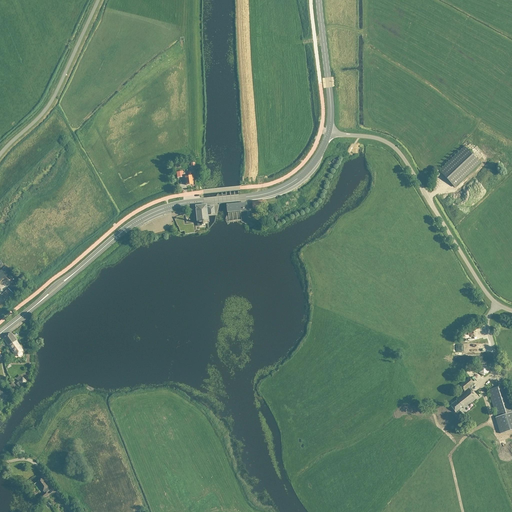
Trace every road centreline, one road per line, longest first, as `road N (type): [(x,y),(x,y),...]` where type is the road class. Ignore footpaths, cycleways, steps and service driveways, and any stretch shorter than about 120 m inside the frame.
road 1 (secondary): [(0,333),(134,222),(177,204),(280,189),(311,165),(328,133)]
road 2 (unclassified): [(328,133),(372,137),(395,149),(487,296),(511,310)]
road 3 (unclassified): [(0,154),(52,100),(98,0)]
road 4 (secondary): [(328,133),(318,0)]
